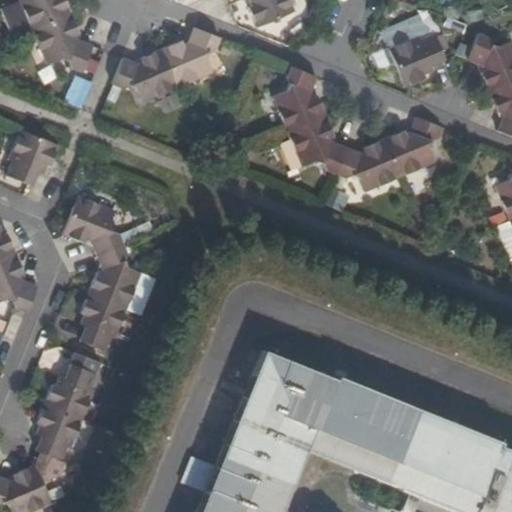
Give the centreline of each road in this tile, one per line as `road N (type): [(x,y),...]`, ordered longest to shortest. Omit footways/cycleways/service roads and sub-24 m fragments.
road 1 (residential): [(0,406),(52,271),(21,220),(0,212)]
road 2 (residential): [(511,140),(336,64)]
road 3 (residential): [(174,0),(336,64)]
